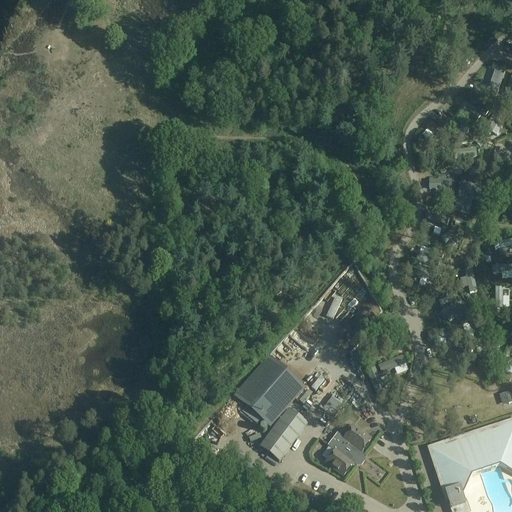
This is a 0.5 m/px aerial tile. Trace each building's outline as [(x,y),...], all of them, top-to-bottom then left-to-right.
[(486,96),(494,99),(503,73),(495,70),(486,96)] [(479,117),(466,108),(460,118),(473,126),(479,117)] [(490,138),(493,120),(486,118),(483,137),(490,138)] [(432,124),(427,129),(443,145),(448,140),(432,124)] [(510,160),(511,152),(511,139),(508,139),(503,159),(510,160)] [(453,160),(476,157),(475,149),(452,151),(453,160)] [(450,180),(429,180),(429,190),(450,190),(450,180)] [(460,184),(455,207),(464,209),(470,186),(460,184)] [(427,219),(446,225),(448,218),(429,212),(427,219)] [(458,225),(440,238),(444,243),(462,230),(458,225)] [(511,265),(491,267),(492,274),(511,273),(511,265)] [(427,281),(429,272),(418,269),(416,278),(427,281)] [(452,326),(427,334),(430,343),(455,335),(452,326)] [(344,332),(338,342),(343,345),(350,335),(344,332)] [(302,345),(299,348),(309,355),(311,352),(302,345)] [(379,366),(382,374),(407,364),(403,355),(379,366)] [(271,429),(307,389),(270,356),(234,396),(271,429)] [(349,356),(345,358),(353,371),(357,369),(349,356)] [(375,367),(367,371),(378,396),(386,392),(375,367)] [(260,448),(279,463),(309,424),(289,409),(260,448)] [(361,431),(378,427),(376,418),(358,423),(361,431)] [(511,421),(428,449),(446,503),(448,502),(451,511),(454,511),(466,508),(462,497),(472,478),(500,469),(511,475),(511,421)] [(329,447),(321,457),(327,461),(325,464),(343,477),(352,465),(353,465),(354,464),(357,466),(361,465),(364,461),(364,457),(361,455),(362,453),(361,453),(371,440),(353,427),(344,439),(337,434),(328,447),(329,447)] [(248,460),(236,454),(232,462),(244,468),(248,460)] [(311,497),(308,503),(314,507),(317,501),(311,497)]
